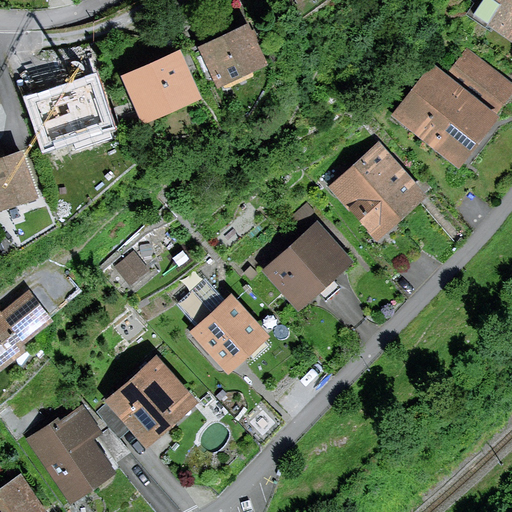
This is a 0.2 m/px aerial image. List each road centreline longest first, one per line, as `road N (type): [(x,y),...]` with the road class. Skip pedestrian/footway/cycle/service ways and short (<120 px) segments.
road 1 (residential): [(202,511),(251,475),(511,197)]
road 2 (residential): [(123,0),(48,24),(0,21)]
